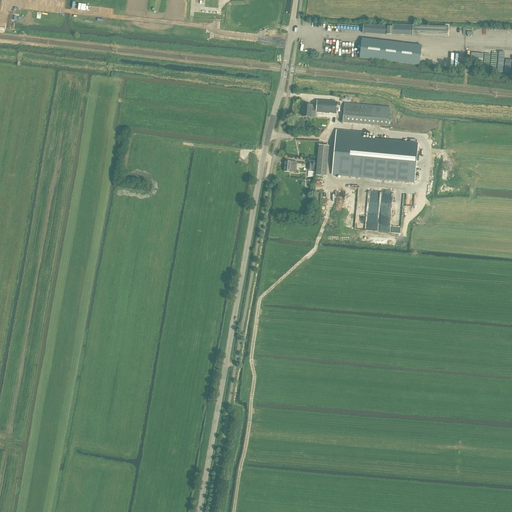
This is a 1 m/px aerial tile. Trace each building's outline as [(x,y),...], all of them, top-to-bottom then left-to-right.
[(449,26),(449,24),(445,24),(445,26),(392,24),(392,27),(388,26),(363,25),(363,33),(387,34),(392,34),(413,35),(413,36),(447,37),(448,26),(449,26)] [(419,65),(421,45),(362,38),(360,58),(419,65)] [(336,114),(337,103),(317,101),(316,112),(336,114)] [(388,127),(390,108),(344,103),(343,123),(388,127)] [(316,112),(316,108),(312,108),(313,106),(303,105),(302,112),(301,112),(301,116),(311,117),(312,112),(316,112)] [(336,131),(332,174),(414,182),(418,144),(363,139),(363,133),(336,131)] [(319,145),(318,155),(328,156),(329,146),(326,146),(319,145)] [(296,173),(297,162),(285,161),(284,172),(296,173)]
